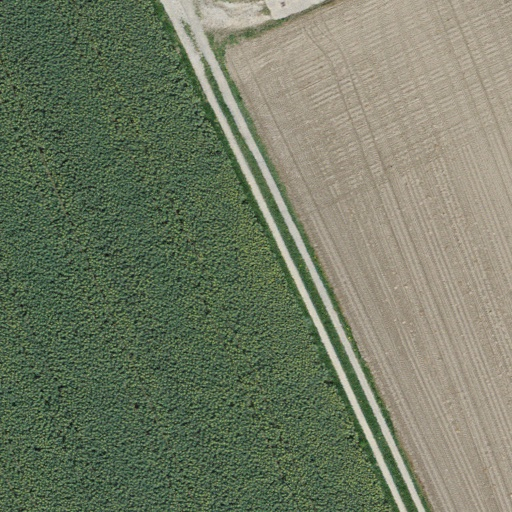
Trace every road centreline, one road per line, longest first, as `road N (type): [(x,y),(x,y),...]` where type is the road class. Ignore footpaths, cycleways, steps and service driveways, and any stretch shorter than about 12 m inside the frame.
road 1 (track): [(177,0),(413,511)]
road 2 (track): [(180,6),(221,15),(298,0)]
